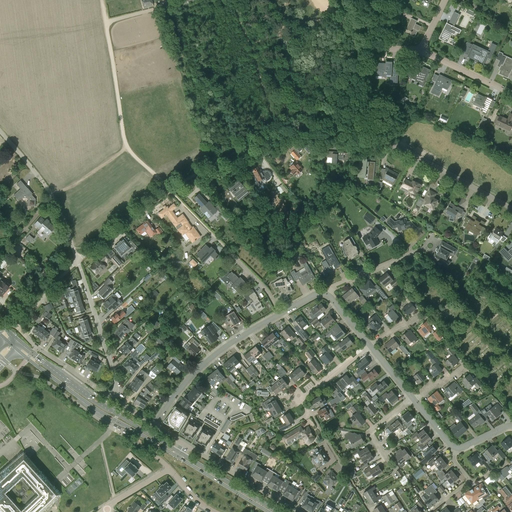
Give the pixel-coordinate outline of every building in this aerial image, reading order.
[(140,0),(143,9),(153,6),(151,0),(140,0)] [(476,3),(472,7),(479,13),(483,9),(476,3)] [(394,16),(399,18),(402,11),(397,9),(394,16)] [(416,24),(417,21),(411,18),(406,30),(411,32),(410,35),(414,38),(419,29),(420,29),(421,26),(416,24)] [(446,28),(445,28),(439,39),(444,41),(444,43),(452,47),(455,40),(456,38),(454,37),(455,35),(456,31),(457,30),(448,25),(446,28)] [(467,42),(464,48),(470,50),(468,55),(480,61),(478,64),(483,66),(485,61),(487,58),(490,59),(495,50),(490,48),(488,52),(482,49),(482,48),(473,44),(473,45),(467,42)] [(496,59),(500,61),(497,66),(500,68),(499,70),(501,71),(499,74),(508,78),(511,70),(511,58),(503,55),(503,54),(500,52),(496,59)] [(386,65),(381,64),(377,64),(377,74),(386,75),(386,76),(391,77),(390,83),(398,83),(399,66),(392,66),(392,63),(386,62),(386,65)] [(416,80),(417,78),(421,80),(420,84),(419,85),(423,87),(423,86),(431,70),(423,67),(421,73),(419,72),(419,68),(413,67),(413,73),(410,73),(410,78),(416,80)] [(448,89),(452,80),(443,76),(439,74),(430,92),(438,96),(443,86),(448,89)] [(487,97),(487,98),(478,94),(473,105),(482,109),(481,111),(486,113),(492,99),(487,97)] [(511,114),(510,114),(507,120),(500,116),(499,117),(497,116),(494,122),(496,124),(509,131),(511,125),(511,114)] [(301,157),(295,150),(291,153),(297,160),(301,157)] [(346,162),(353,153),(331,152),(328,151),(327,157),(332,158),(332,163),(337,164),(338,159),(343,160),(346,162)] [(366,162),(366,159),(360,159),(358,177),(364,178),(366,166),(369,167),(369,162),(366,162)] [(292,163),(291,165),(292,166),(289,168),(292,171),(290,172),(293,175),(295,173),(296,175),(302,170),(300,167),(296,162),(293,164),(292,163)] [(259,185),(257,181),(258,181),(264,178),(266,181),(268,181),(269,180),(269,179),(270,178),(271,177),(271,175),(270,174),(270,173),(269,172),(268,172),(268,171),(267,171),(266,171),(264,171),(263,171),(261,172),(260,170),(258,171),(257,167),(253,169),(255,173),(253,173),(256,178),(255,178),(255,185),(256,185),(256,187),(259,185)] [(392,185),(398,175),(388,169),(387,172),(386,172),(386,169),(382,169),(381,179),(383,180),(392,185)] [(413,181),(412,183),(405,180),(402,187),(409,190),(408,191),(416,195),(421,185),(413,181)] [(13,195),(18,201),(22,198),(28,198),(27,206),(31,206),(35,206),(35,199),(31,195),(33,194),(28,189),(25,186),(20,181),(16,184),(21,189),(13,195)] [(227,185),(226,185),(229,188),(228,189),(234,195),(239,202),(236,198),(239,201),(242,198),(243,200),(243,199),(242,198),(248,192),(237,181),(232,185),(230,182),(230,183),(232,185),(229,188),(227,185)] [(425,205),(429,207),(429,206),(433,208),(435,205),(436,206),(437,206),(437,205),(438,205),(438,204),(438,203),(438,202),(437,202),(437,201),(433,199),(435,196),(428,193),(424,200),(427,202),(425,205)] [(208,201),(206,203),(198,194),(194,198),(204,210),(202,211),(209,218),(217,211),(208,201)] [(464,210),(457,207),(457,208),(454,206),(455,205),(451,203),(445,213),(455,218),(456,216),(459,218),(463,211),(464,210)] [(184,232),(192,243),(200,237),(193,227),(191,228),(187,222),(182,215),(177,219),(171,211),(176,208),(173,204),(168,208),(167,207),(158,214),(161,218),(167,214),(174,223),(173,223),(181,235),(184,232)] [(218,205),(215,208),(226,221),(230,218),(222,209),(221,210),(218,205)] [(363,218),(370,225),(375,219),(368,212),(363,218)] [(466,222),(465,222),(463,226),(466,227),(465,228),(470,230),(471,228),(475,231),(473,233),(478,235),(480,231),(483,232),(485,228),(483,227),(485,223),(481,220),(480,222),(476,220),(477,218),(473,215),(470,219),(468,218),(466,222)] [(39,235),(42,231),(47,235),(54,228),(48,222),(47,223),(40,217),(34,225),(39,230),(37,233),(39,235)] [(399,221),(395,222),(391,218),(387,222),(393,229),(395,227),(397,226),(399,231),(401,230),(409,228),(413,232),(417,228),(411,222),(408,224),(407,223),(406,220),(400,222),(399,221)] [(150,238),(156,233),(151,227),(147,221),(136,229),(140,235),(145,231),(150,238)] [(376,238),(381,232),(376,227),(369,235),(363,239),(366,245),(370,242),(373,248),(379,244),(376,238)] [(501,236),(503,232),(496,228),(492,234),(494,236),(492,239),(494,241),(492,244),(495,246),(497,243),(498,243),(500,240),(501,240),(503,237),(501,236)] [(355,246),(355,244),(356,244),(352,238),(344,242),(342,249),(344,252),(343,252),(346,257),(349,255),(353,262),(361,257),(358,253),(359,252),(357,249),(358,249),(356,246),(355,246)] [(114,247),(114,248),(119,254),(119,253),(122,251),(123,251),(124,253),(125,253),(127,251),(128,250),(131,248),(132,249),(133,248),(135,251),(135,252),(134,252),(135,252),(138,248),(133,244),(130,246),(124,239),(120,242),(120,241),(120,242),(117,244),(117,243),(117,244),(114,247)] [(455,255),(458,250),(442,241),(439,247),(441,248),(437,255),(435,253),(432,259),(448,268),(451,262),(446,260),(450,253),(455,255)] [(204,262),(210,255),(215,260),(219,256),(210,247),(209,248),(206,245),(196,255),(204,262)] [(327,273),(340,266),(331,249),(329,246),(321,250),(323,253),(328,262),(323,265),(327,273)] [(511,248),(503,256),(507,260),(511,255),(511,248)] [(96,273),(104,266),(101,263),(105,260),(106,262),(110,259),(105,254),(98,260),(90,267),(96,273)] [(7,255),(0,262),(0,267),(2,269),(4,266),(3,266),(10,258),(7,255)] [(115,255),(111,259),(118,268),(123,264),(115,255)] [(306,262),(302,264),(305,268),(304,268),(306,271),(301,274),(299,271),(296,273),(294,270),(290,272),(295,281),(298,279),(302,286),(306,283),(315,278),(308,266),(306,262)] [(220,278),(224,282),(227,279),(232,285),(231,286),(237,292),(246,283),(240,277),(238,279),(236,278),(237,277),(234,274),(231,272),(229,274),(227,271),(220,278)] [(383,285),(391,279),(387,274),(379,280),(383,285)] [(0,296),(1,296),(9,287),(4,283),(5,283),(2,280),(2,279),(0,277),(0,296)] [(103,298),(112,291),(108,287),(113,282),(109,278),(103,283),(105,286),(99,292),(101,294),(100,295),(103,298)] [(282,299),(287,296),(290,294),(290,293),(293,291),(290,285),(288,286),(287,284),(288,283),(286,278),(282,280),(281,279),(273,283),(275,287),(278,285),(281,290),(282,292),(279,294),(280,296),(282,299)] [(390,283),(394,288),(399,283),(396,279),(390,283)] [(69,297),(72,296),(79,294),(77,288),(76,289),(76,287),(74,281),(71,282),(72,287),(68,288),(69,291),(67,292),(69,297)] [(366,297),(376,289),(369,281),(360,289),(366,297)] [(355,300),(359,296),(352,288),(343,296),(349,302),(349,303),(354,298),(355,300)] [(252,289),(246,293),(250,299),(252,298),(254,301),(250,304),(250,305),(247,307),(252,314),(258,310),(259,311),(263,308),(261,305),(262,304),(257,299),(258,298),(256,296),(256,295),(252,289)] [(386,296),(380,289),(377,291),(377,292),(383,299),(386,296)] [(215,291),(212,294),(215,297),(218,300),(220,297),(218,294),(215,291)] [(73,302),(80,300),(79,294),(72,296),(73,302)] [(103,304),(109,310),(114,306),(116,308),(121,303),(118,299),(116,301),(111,297),(103,304)] [(133,300),(130,297),(121,305),(124,308),(133,300)] [(410,297),(407,299),(411,303),(403,309),(408,315),(416,309),(413,306),(415,304),(410,297)] [(75,308),(82,306),(80,300),(73,302),(75,308)] [(311,325),(312,324),(317,320),(315,318),(316,317),(326,310),(322,304),(312,312),(314,314),(310,316),(313,319),(309,322),(311,325)] [(389,322),(390,324),(393,321),(393,322),(399,317),(394,311),(396,309),(393,305),(388,308),(391,311),(387,314),(388,315),(385,318),(389,322)] [(77,314),(78,317),(84,315),(83,312),(84,312),(82,306),(75,308),(77,314)] [(202,319),(206,315),(199,308),(196,311),(202,319)] [(118,315),(116,313),(110,318),(115,324),(121,318),(124,316),(125,318),(131,313),(128,310),(124,314),(122,311),(118,315)] [(233,312),(222,319),(225,324),(227,325),(229,324),(231,328),(236,325),(237,327),(244,323),(234,313),(233,312)] [(327,317),(321,322),(326,328),(335,321),(330,314),(326,317),(327,317)] [(79,320),(81,326),(88,324),(86,318),(85,318),(84,315),(78,317),(79,320)] [(379,329),(380,328),(380,327),(383,324),(375,315),(370,319),(373,321),(369,325),(371,327),(371,328),(372,328),(375,332),(378,329),(379,329)] [(303,338),(306,335),(302,329),(307,325),(301,317),(293,322),(299,329),(297,331),(303,338)] [(115,333),(121,338),(128,329),(130,330),(134,325),(126,319),(124,321),(115,333)] [(423,337),(432,329),(426,322),(425,322),(421,326),(422,327),(418,331),(423,337)] [(36,335),(35,335),(38,337),(44,330),(41,328),(43,326),(40,323),(38,326),(36,328),(35,327),(33,330),(34,331),(33,332),(36,335)] [(88,324),(81,326),(77,327),(79,333),(81,332),(83,332),(90,329),(88,324)] [(214,334),(217,332),(211,324),(206,328),(201,332),(209,344),(217,338),(214,334)] [(296,336),(294,333),(294,334),(288,327),(281,333),(286,340),(289,338),(291,340),(296,336)] [(340,327),(333,333),(331,330),(325,335),(328,338),(330,336),(334,341),(345,333),(340,327)] [(48,337),(49,334),(52,336),(56,330),(53,328),(51,330),(50,329),(49,330),(48,330),(46,332),(44,330),(38,337),(40,339),(41,338),(44,341),(45,340),(46,340),(48,337)] [(90,329),(83,332),(81,332),(82,339),(84,338),(85,342),(92,340),(90,336),(92,335),(90,329)] [(54,348),(56,350),(61,342),(58,340),(60,337),(58,336),(60,333),(56,330),(52,336),(55,338),(51,345),(54,348)] [(415,342),(418,340),(410,330),(407,332),(402,336),(408,344),(414,340),(415,342)] [(438,330),(433,334),(438,341),(443,337),(438,330)] [(273,333),(267,337),(273,344),(279,340),(273,333)] [(160,334),(155,340),(162,347),(167,341),(160,334)] [(123,353),(132,343),(133,341),(136,338),(133,336),(130,339),(131,339),(127,343),(126,342),(119,350),(123,353)] [(305,343),(300,336),(297,339),(302,345),(305,343)] [(267,349),(273,344),(267,337),(261,342),(267,349)] [(353,343),(348,337),(340,344),(339,342),(333,347),(335,350),(340,346),(344,351),(353,343)] [(194,357),(200,351),(196,346),(198,344),(192,338),(186,344),(189,347),(186,350),(194,357)] [(390,353),(399,345),(393,338),(384,346),(389,352),(390,353)] [(64,344),(61,342),(56,350),(58,351),(59,351),(62,353),(67,346),(70,348),(74,341),(70,339),(68,343),(66,341),(64,344)] [(134,345),(132,343),(123,353),(126,356),(133,348),(132,347),(134,345)] [(123,366),(128,370),(134,364),(131,361),(144,347),(140,344),(130,355),(132,357),(129,359),(123,366)] [(408,352),(402,344),(399,347),(405,355),(408,352)] [(256,346),(250,351),(256,358),(261,353),(256,346)] [(326,365),(333,359),(328,353),(331,351),(327,346),(321,350),(324,354),(320,358),(326,365)] [(68,357),(74,360),(79,353),(76,351),(77,348),(75,347),(73,349),(68,357)] [(310,350),(306,354),(312,361),(308,365),(315,374),(321,369),(312,357),(314,355),(310,350)] [(256,358),(255,358),(256,358),(250,351),(244,356),(250,363),(253,360),(253,362),(257,359),(256,358)] [(430,360),(435,356),(431,351),(426,354),(430,360)] [(82,355),(79,353),(74,360),(80,364),(85,356),(84,356),(86,353),(83,352),(82,355)] [(176,375),(183,368),(178,363),(182,359),(175,354),(172,358),(173,360),(167,366),(176,375)] [(453,355),(445,362),(448,366),(450,364),(452,367),(458,362),(459,361),(453,355)] [(234,356),(229,360),(234,367),(239,363),(234,356)] [(441,371),(442,370),(437,364),(439,362),(435,357),(433,359),(431,361),(434,365),(431,368),(433,371),(431,373),(434,377),(441,371)] [(359,376),(365,371),(363,369),(370,364),(365,358),(357,365),(361,370),(357,373),(359,376)] [(92,361),(90,360),(85,367),(89,369),(90,368),(95,371),(99,365),(96,363),(97,361),(94,359),(92,361)] [(137,361),(134,364),(128,370),(133,374),(144,362),(142,360),(139,363),(137,361)] [(229,371),(234,367),(229,360),(224,364),(229,371)] [(300,367),(299,367),(294,371),(300,378),(305,374),(302,371),(306,368),(301,362),(298,364),(300,367)] [(156,365),(150,370),(156,376),(162,370),(156,365)] [(252,365),(249,367),(254,373),(256,376),(259,374),(256,371),(252,365)] [(287,373),(282,367),(276,372),(281,378),(287,373)] [(423,379),(425,378),(421,373),(423,371),(420,367),(415,371),(418,373),(414,377),(416,380),(414,382),(417,386),(424,380),(423,379)] [(218,369),(212,374),(218,381),(222,378),(223,380),(225,378),(218,369)] [(360,377),(364,381),(369,377),(372,380),(379,375),(374,369),(366,376),(365,373),(360,377)] [(143,374),(141,377),(133,389),(136,392),(143,382),(149,373),(146,370),(143,374)] [(295,382),(300,378),(294,371),(289,375),(295,382)] [(215,383),(218,381),(212,374),(207,378),(214,387),(217,385),(215,383)] [(129,387),(133,389),(141,377),(139,375),(137,378),(136,377),(129,387)] [(360,386),(352,376),(349,378),(346,375),(343,377),(342,377),(339,379),(346,387),(351,383),(354,387),(354,386),(356,389),(360,386)] [(482,385),(477,379),(474,381),(469,375),(463,380),(464,381),(463,382),(468,389),(470,387),(472,389),(476,386),(478,388),(482,385)] [(231,384),(233,387),(236,386),(233,382),(228,376),(226,379),(230,384),(231,384)] [(282,378),(276,383),(282,390),(288,385),(282,378)] [(347,389),(346,387),(339,379),(336,382),(337,382),(333,385),(336,389),(333,392),(339,399),(343,395),(342,394),(343,393),(343,392),(347,389)] [(156,381),(153,385),(159,391),(163,388),(156,381)] [(379,395),(381,393),(381,392),(388,386),(384,381),(378,386),(376,383),(370,388),(373,391),(377,388),(379,391),(377,392),(379,395)] [(276,394),(282,390),(276,383),(271,387),(270,387),(268,389),(270,392),(273,392),(274,391),(276,394)] [(444,394),(448,399),(451,397),(456,393),(458,395),(462,392),(454,383),(452,385),(446,390),(447,392),(444,394)] [(149,388),(145,391),(143,394),(141,397),(142,398),(139,401),(140,402),(138,406),(142,408),(147,402),(148,403),(151,399),(146,395),(147,393),(148,394),(152,390),(152,391),(155,388),(152,385),(149,387),(149,388)] [(194,387),(191,391),(199,397),(202,393),(194,387)] [(220,394),(214,387),(212,389),(217,396),(220,394)] [(261,390),(261,391),(257,390),(257,395),(265,396),(265,399),(267,399),(267,396),(268,396),(269,393),(268,392),(268,390),(261,390)] [(199,397),(191,391),(188,395),(196,402),(199,397)] [(387,395),(385,393),(381,396),(384,400),(387,398),(390,402),(391,401),(394,404),(398,401),(395,397),(396,396),(392,391),(387,395)] [(443,396),(441,393),(439,394),(437,391),(430,397),(428,399),(437,410),(440,408),(436,404),(443,399),(441,397),(443,396)] [(138,396),(133,403),(138,406),(140,402),(139,401),(142,398),(141,397),(143,394),(141,392),(138,396)] [(365,397),(371,404),(368,406),(367,405),(363,408),(365,410),(366,409),(372,416),(377,412),(372,405),(374,403),(367,395),(365,392),(363,394),(365,397)] [(196,402),(188,395),(187,395),(183,399),(191,406),(192,406),(196,402)] [(327,403),(324,398),(322,400),(320,397),(312,402),(315,407),(320,404),(322,406),(327,403)] [(188,410),(191,406),(183,399),(180,404),(188,410)] [(270,410),(271,410),(278,405),(275,400),(267,405),(270,410)] [(473,403),(469,406),(475,413),(479,410),(473,403)] [(501,409),(497,404),(487,412),(484,409),(481,412),(485,418),(489,415),(493,420),(501,413),(499,411),(501,409)] [(282,411),(278,405),(271,410),(275,415),(282,411)] [(359,427),(365,422),(359,414),(361,412),(356,405),(351,409),(355,414),(351,417),(352,418),(349,421),(353,426),(356,424),(359,427)] [(318,412),(322,419),(324,417),(326,421),(334,417),(331,410),(330,411),(328,407),(318,412)] [(175,410),(174,409),(164,422),(175,429),(176,427),(177,428),(179,428),(180,429),(188,416),(178,408),(177,409),(176,410),(175,410)] [(406,421),(404,423),(408,428),(413,423),(410,420),(414,417),(409,411),(403,416),(406,421)] [(458,412),(454,415),(459,422),(463,419),(458,412)] [(289,413),(283,417),(286,423),(278,426),(279,428),(281,432),(288,428),(286,425),(287,425),(294,421),(289,413)] [(31,414),(26,418),(41,433),(45,429),(31,414)] [(482,424),(485,422),(478,414),(469,421),(474,428),(480,423),(482,424)] [(219,426),(205,418),(203,421),(217,429),(219,426)] [(223,433),(228,425),(230,426),(232,422),(227,419),(220,431),(223,433)] [(408,428),(404,423),(403,422),(401,424),(398,420),(389,427),(397,436),(402,432),(408,428)] [(196,434),(201,427),(195,423),(194,424),(189,421),(184,429),(182,432),(184,433),(184,434),(188,436),(189,435),(193,438),(195,434),(196,434)] [(455,424),(450,428),(457,437),(467,430),(461,423),(456,426),(455,424)] [(315,438),(312,433),(308,427),(303,430),(300,427),(283,437),(287,444),(292,442),(290,443),(289,440),(297,436),(298,437),(299,437),(302,436),(303,438),(303,439),(304,441),(305,441),(306,442),(307,442),(308,443),(309,443),(310,442),(311,442),(312,442),(313,441),(313,440),(314,440),(314,439),(314,438),(315,438)] [(209,442),(209,443),(214,435),(208,431),(207,432),(202,429),(197,437),(198,437),(196,441),(202,444),(203,443),(207,446),(209,442)] [(415,440),(418,438),(420,440),(427,434),(424,430),(418,435),(416,432),(412,436),(415,440)] [(265,434),(270,440),(274,437),(269,431),(265,434)] [(350,432),(344,435),(348,442),(350,441),(354,448),(364,442),(360,435),(359,435),(354,433),(353,434),(350,432)] [(220,441),(223,443),(225,438),(228,440),(230,436),(225,433),(223,437),(223,436),(220,441)] [(420,440),(422,443),(419,445),(423,450),(428,446),(426,443),(431,439),(427,434),(420,440)] [(511,439),(511,440),(509,437),(501,444),(506,451),(511,446),(511,439)] [(223,443),(220,441),(218,444),(216,443),(211,450),(216,453),(221,446),(222,444),(223,443)] [(233,464),(240,452),(242,454),(247,444),(242,441),(239,444),(240,445),(238,448),(235,454),(233,454),(232,456),(233,457),(230,461),(233,464)] [(222,444),(221,446),(216,453),(221,456),(227,446),(226,444),(225,444),(223,443),(222,444)] [(483,454),(489,461),(491,459),(491,458),(496,454),(501,460),(505,457),(499,449),(497,451),(492,445),(490,447),(485,452),(483,454)] [(233,446),(225,459),(230,461),(233,457),(232,456),(233,454),(235,454),(238,448),(237,449),(233,446)] [(426,452),(422,454),(428,461),(433,457),(431,455),(436,450),(437,449),(434,446),(433,446),(426,452)] [(358,453),(362,458),(371,453),(367,447),(360,452),(358,449),(352,453),(354,456),(358,453)] [(401,449),(398,451),(405,460),(410,456),(413,455),(407,448),(405,450),(404,449),(402,450),(401,449)] [(0,511),(46,511),(55,504),(60,499),(61,497),(62,494),(61,494),(54,486),(52,484),(50,482),(33,462),(32,462),(30,458),(23,450),(22,449),(0,469),(0,511)] [(313,455),(315,459),(313,460),(316,464),(318,463),(320,467),(329,462),(321,449),(319,451),(317,449),(314,450),(316,453),(313,455)] [(237,466),(242,469),(251,452),(248,450),(245,455),(244,455),(238,464),(237,466)] [(404,465),(402,462),(405,460),(398,451),(396,453),(397,454),(395,456),(396,457),(394,459),(399,466),(401,468),(404,465)] [(258,456),(251,452),(242,469),(246,471),(248,468),(253,460),(255,461),(258,456)] [(374,459),(371,453),(362,458),(365,464),(360,467),(362,470),(369,466),(367,463),(374,459)] [(467,459),(473,467),(479,462),(482,466),(486,462),(481,457),(479,459),(475,454),(474,455),(473,454),(467,459)] [(433,470),(437,467),(444,461),(440,457),(439,458),(437,456),(432,459),(428,463),(431,467),(432,468),(433,470)] [(253,478),(256,479),(262,469),(259,467),(261,464),(256,461),(252,468),(255,469),(251,475),(254,477),(253,478)] [(444,461),(437,467),(439,469),(435,472),(439,476),(438,477),(444,472),(442,470),(447,465),(444,461)] [(124,469),(132,477),(138,470),(135,467),(136,467),(133,465),(130,462),(126,467),(123,464),(116,471),(120,474),(124,469)] [(378,466),(371,470),(369,468),(364,471),(367,476),(369,480),(373,477),(382,472),(378,466)] [(266,471),(262,469),(256,479),(259,481),(259,480),(262,482),(266,475),(268,477),(272,471),(267,468),(266,471)] [(451,470),(445,475),(444,472),(438,477),(442,481),(446,477),(448,480),(454,474),(451,470)] [(277,474),(272,471),(268,477),(271,479),(267,485),(269,486),(269,487),(272,489),(278,478),(275,476),(277,474)] [(333,485),(338,480),(335,477),(336,476),(332,472),(331,473),(330,472),(325,477),(326,478),(324,480),(328,484),(327,485),(329,487),(325,493),(329,496),(334,489),(331,486),(333,485)] [(317,473),(312,478),(316,482),(321,476),(317,473)] [(454,474),(448,480),(444,483),(446,485),(448,487),(450,486),(454,484),(453,483),(458,479),(454,474)] [(491,476),(484,481),(489,486),(495,481),(491,476)] [(84,483),(79,478),(76,480),(64,490),(69,496),(81,486),(84,483)] [(281,480),(278,478),(272,489),(275,491),(275,490),(277,491),(281,485),(284,486),(288,480),(283,478),(281,480)] [(292,483),(288,480),(284,486),(286,488),(283,494),(285,496),(284,497),(287,498),(294,488),(291,486),(292,483)] [(160,488),(156,491),(160,496),(157,499),(160,503),(167,496),(164,493),(170,488),(170,487),(170,486),(167,483),(167,484),(166,483),(162,486),(162,485),(159,487),(160,488)] [(472,504),(476,500),(481,497),(483,500),(489,496),(482,484),(469,491),(465,495),(472,504)] [(427,495),(428,494),(430,497),(433,500),(431,502),(433,505),(439,500),(434,494),(437,492),(431,485),(424,491),(427,495)] [(297,490),(294,488),(287,498),(290,500),(291,499),(293,501),(297,494),(300,496),(303,490),(299,487),(297,490)] [(364,493),(367,499),(374,494),(372,491),(376,489),(374,487),(364,493)] [(388,493),(383,496),(385,499),(390,496),(394,494),(392,491),(388,493)] [(304,503),(302,506),(304,508),(304,509),(307,510),(312,501),(314,498),(311,496),(309,495),(307,493),(303,498),(306,500),(304,503)] [(173,508),(181,500),(181,499),(181,498),(179,496),(178,497),(176,494),(172,499),(170,496),(164,502),(167,505),(168,504),(173,508)] [(376,497),(374,494),(367,499),(370,504),(381,498),(380,495),(376,497)] [(390,496),(385,499),(389,505),(394,502),(393,500),(397,498),(394,494),(390,496)] [(424,502),(430,508),(433,505),(431,502),(433,500),(430,497),(428,499),(425,495),(421,497),(425,502),(424,502)] [(312,501),(307,510),(309,511),(310,511),(311,511),(312,511),(316,506),(319,508),(322,503),(319,501),(317,500),(315,502),(312,501)] [(142,510),(146,505),(143,503),(140,507),(134,502),(130,507),(129,507),(128,508),(128,509),(128,510),(127,511),(136,511),(138,511),(140,508),(142,510)] [(400,509),(402,511),(403,511),(404,510),(400,504),(399,502),(394,505),(398,511),(400,509)]
